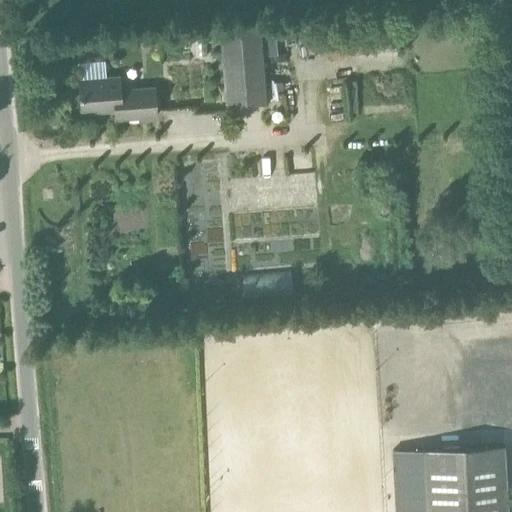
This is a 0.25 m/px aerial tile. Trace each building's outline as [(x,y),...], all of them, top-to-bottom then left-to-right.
[(229,102),(265,99),(262,54),(276,53),(273,21),(223,25),(229,102)] [(187,37),(157,44),(164,76),(194,70),(187,37)] [(122,89),(121,76),(81,79),(83,109),(109,107),(109,111),(117,111),(118,119),(158,116),(156,87),(122,89)] [(247,199),(228,200),(228,209),(248,208),(247,199)] [(396,511),(507,511),(504,446),(393,452),(396,511)]
